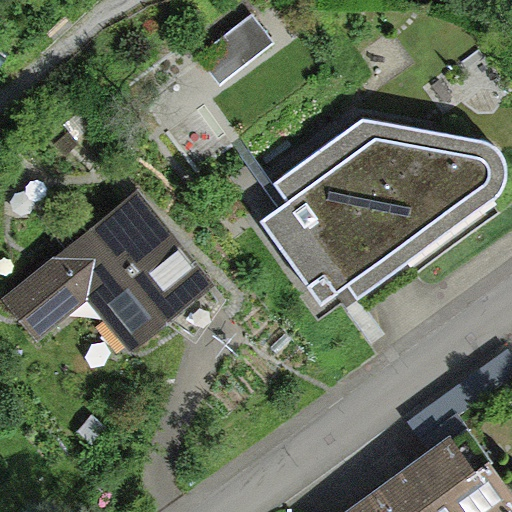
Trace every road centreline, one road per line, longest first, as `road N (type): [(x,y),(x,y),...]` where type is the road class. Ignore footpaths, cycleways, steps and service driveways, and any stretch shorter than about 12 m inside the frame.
road 1 (motorway): [(386,511),(500,0)]
road 2 (motorway): [(184,0),(83,511)]
road 3 (residential): [(216,511),(511,295)]
